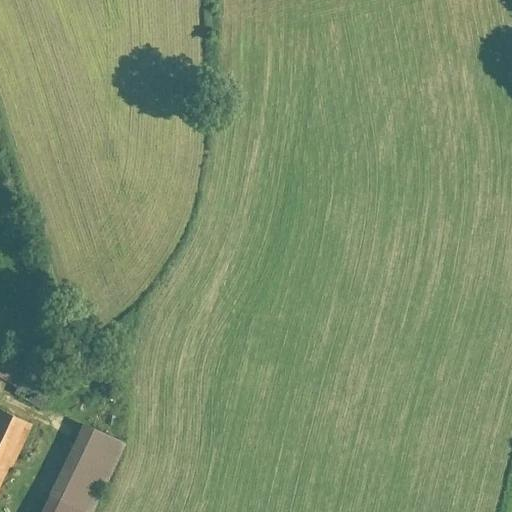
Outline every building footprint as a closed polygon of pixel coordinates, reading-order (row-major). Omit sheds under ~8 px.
[(102,341),(72,384),(97,401),(126,358),(102,341)] [(0,355),(0,385),(5,388),(17,364),(0,355)] [(7,393),(39,411),(57,380),(25,362),(7,393)] [(0,417),(0,483),(26,431),(0,417)] [(79,427),(43,500),(66,511),(90,511),(122,449),(79,427)]
